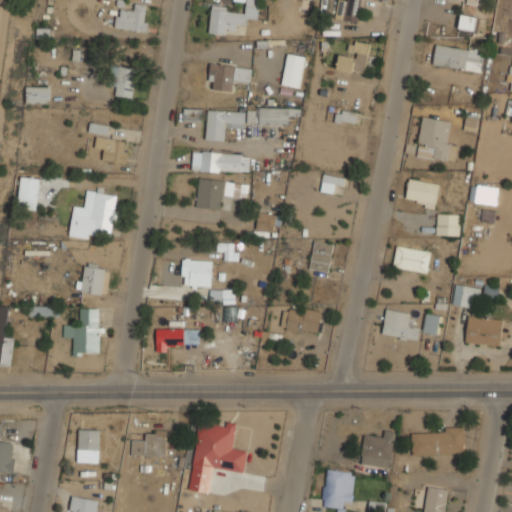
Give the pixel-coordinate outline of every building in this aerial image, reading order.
[(208,33),(227,34),(227,30),(236,31),(236,24),(246,25),(247,18),(257,19),(258,0),(232,0),(233,1),(245,2),(245,13),(226,11),(227,6),(211,5),(208,33)] [(338,0),(335,18),(357,23),(361,0),(380,0),(387,1),(386,0),(350,0),(350,1),(343,0),(338,0)] [(146,4),(134,3),(133,10),(117,9),(116,29),(147,32),(148,22),(144,22),(146,4)] [(458,28),(474,30),(476,16),(460,14),(458,28)] [(369,44),(348,41),(346,54),(338,53),(336,69),(364,73),(369,44)] [(432,65),(481,72),(484,51),(435,44),(432,65)] [(282,86),(301,87),(304,55),(285,54),(282,86)] [(232,80),(250,82),(252,68),(210,64),(208,81),(213,81),(212,89),(231,91),(232,80)] [(111,95),(132,98),(137,68),(115,65),(111,95)] [(49,87),(25,87),(25,103),(49,104),(49,87)] [(182,120),(201,121),(202,109),(183,108),(182,120)] [(246,123),(289,124),(290,109),(247,108),(246,123)] [(224,140),(225,128),(244,128),(245,111),(206,111),(205,140),(224,140)] [(416,156),(446,161),(452,121),(422,116),(416,156)] [(88,131),(107,135),(109,126),(90,122),(88,131)] [(125,140),(95,138),(94,148),(103,149),(102,161),(126,163),(127,152),(124,152),(125,140)] [(191,170),(249,172),(250,154),(192,152),(191,170)] [(344,186),(345,177),(322,174),(320,191),(335,193),(336,185),(344,186)] [(37,209),(38,178),(19,177),(18,209),(37,209)] [(220,210),(224,181),(199,177),(195,206),(220,210)] [(439,183),(408,179),(405,200),(424,202),(424,207),(435,209),(439,183)] [(497,187),(470,184),(469,201),(496,204),(497,187)] [(116,194),(86,191),(84,207),(73,206),(70,236),(89,238),(89,234),(111,236),(116,194)] [(256,231),(274,232),(275,214),(256,213),(256,231)] [(459,236),(460,214),(437,214),(436,235),(459,236)] [(327,272),(333,244),(314,240),(308,268),(327,272)] [(238,260),(238,251),(233,251),(234,242),(215,242),(215,251),(224,251),(223,260),(238,260)] [(429,250),(395,247),(393,268),(427,271),(429,250)] [(182,286),(211,287),(212,260),(183,259),(182,286)] [(106,269),(84,265),(79,291),(101,295),(106,269)] [(478,287),(455,284),(452,305),(476,308),(478,287)] [(483,296),(498,297),(498,286),(484,285),(483,296)] [(14,337),(5,336),(9,307),(0,305),(0,363),(11,365),(14,337)] [(28,315),(53,316),(53,306),(28,306),(28,315)] [(282,307),(280,329),(318,333),(320,312),(282,307)] [(99,353),(99,330),(98,330),(98,308),(79,308),(79,326),(63,326),(63,337),(73,337),(72,353),(99,353)] [(382,336),(418,340),(419,327),(408,326),(409,312),(384,309),(382,336)] [(439,314),(424,313),(422,332),(437,334),(439,314)] [(502,320),(467,316),(465,342),(499,346),(502,320)] [(155,352),(168,352),(168,345),(199,346),(199,329),(156,328),(155,352)] [(189,490),(208,493),(212,468),(243,473),(247,451),(232,449),(235,426),(199,421),(189,490)] [(78,463),(98,463),(98,429),(78,429),(78,463)] [(465,455),(465,430),(412,430),(412,455),(465,455)] [(166,431),(145,431),(145,440),(132,440),(132,456),(166,456),(166,431)] [(383,437),(364,435),(361,465),(391,468),(394,432),(384,431),(383,437)] [(0,471),(13,473),(17,443),(0,441),(0,471)] [(352,503),(354,472),(328,470),(325,508),(343,510),(344,503),(352,503)] [(444,511),(448,488),(428,485),(423,511),(444,511)] [(0,511),(8,511),(11,494),(0,492),(0,511)] [(105,511),(98,511),(100,500),(72,496),(69,511),(105,511)]
